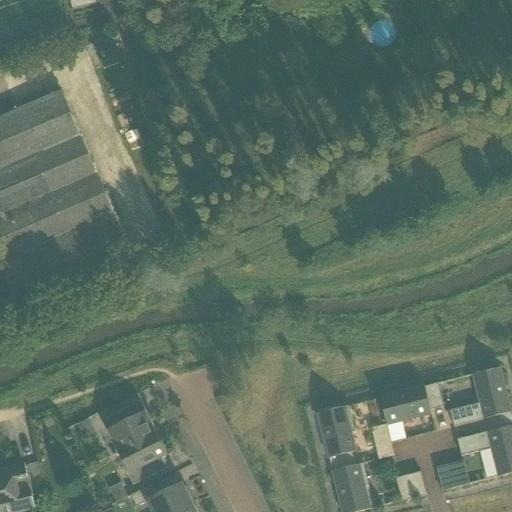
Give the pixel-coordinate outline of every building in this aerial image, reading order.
[(285,22),(302,29),(307,18),(290,11),(285,22)] [(62,93),(0,119),(0,266),(19,311),(134,261),(62,93)] [(488,420),(491,432),(511,427),(511,415),(500,369),(493,371),(492,367),(479,370),(480,374),(473,376),(480,404),(450,412),(454,428),(488,420)] [(444,408),(438,385),(380,399),(387,427),(432,415),(431,411),(444,408)] [(119,454),(156,435),(146,413),(141,416),(135,405),(101,422),(108,435),(109,435),(119,454)] [(356,467),(354,460),(353,454),(357,453),(352,434),(356,433),(349,407),(318,415),(331,466),(333,473),(356,467)] [(78,426),(84,439),(95,433),(89,420),(78,426)] [(511,427),(491,432),(458,441),(462,457),(492,450),(499,478),(511,474),(511,427)] [(156,435),(119,454),(128,473),(127,473),(134,486),(167,470),(162,459),(167,456),(156,435)] [(25,465),(0,470),(0,511),(25,511),(36,509),(33,497),(30,485),(25,465)] [(364,465),(356,467),(333,473),(342,511),(365,511),(369,511),(375,509),(364,465)] [(443,492),(456,489),(450,466),(437,469),(443,492)] [(421,473),(408,476),(414,500),(427,496),(421,473)] [(128,498),(121,484),(110,490),(116,503),(128,498)] [(181,511),(195,505),(194,501),(187,488),(184,490),(182,485),(158,497),(153,486),(131,497),(137,508),(148,503),(152,511),(181,511)]
